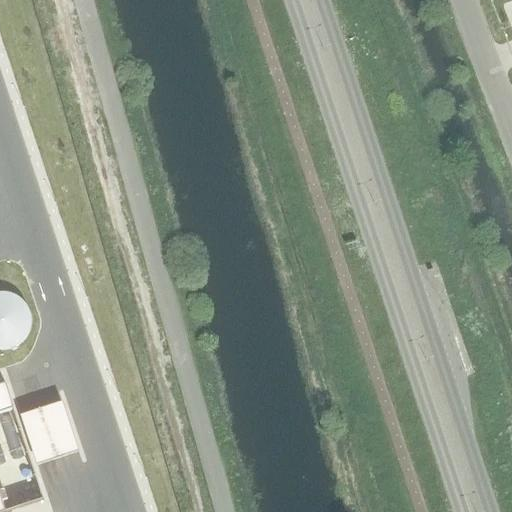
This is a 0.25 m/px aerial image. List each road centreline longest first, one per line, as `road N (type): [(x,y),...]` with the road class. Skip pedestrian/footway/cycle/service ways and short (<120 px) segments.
road 1 (secondary): [(288,0),(461,511)]
road 2 (secondary): [(491,511),(318,0)]
road 3 (unclassified): [(83,0),(224,511)]
road 4 (unclassified): [(511,136),(459,0)]
